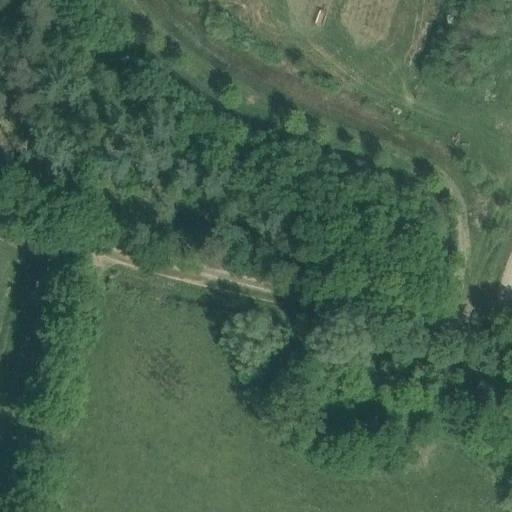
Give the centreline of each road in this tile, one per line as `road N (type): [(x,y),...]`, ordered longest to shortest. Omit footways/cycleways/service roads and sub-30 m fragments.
road 1 (track): [(461,334),(100,242)]
road 2 (track): [(40,511),(95,257)]
